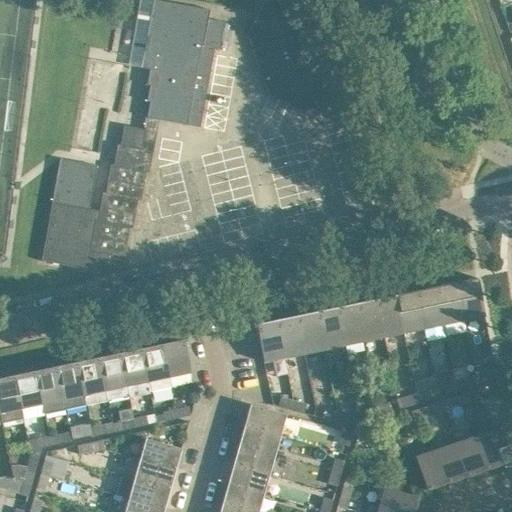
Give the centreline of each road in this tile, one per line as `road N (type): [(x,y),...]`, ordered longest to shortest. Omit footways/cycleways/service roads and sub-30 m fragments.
road 1 (unclassified): [(198,277),(488,204),(511,207)]
road 2 (unclassified): [(190,511),(222,398),(198,277)]
road 3 (unclassified): [(0,324),(198,277)]
road 4 (unclassified): [(511,161),(476,139),(435,0)]
